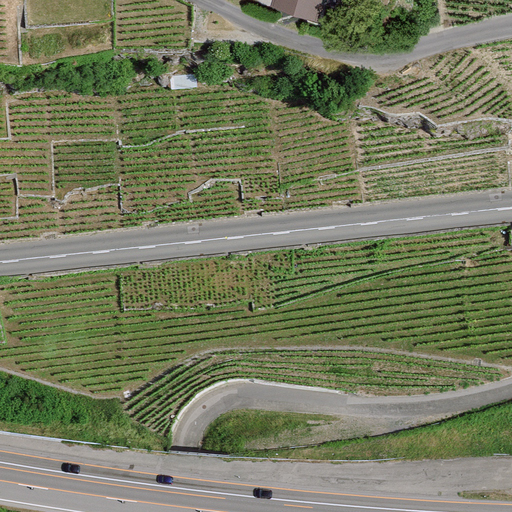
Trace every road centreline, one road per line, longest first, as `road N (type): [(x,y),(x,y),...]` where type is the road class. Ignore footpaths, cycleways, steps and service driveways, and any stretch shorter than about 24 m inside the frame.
road 1 (tertiary): [(511,203),(0,256)]
road 2 (unclassified): [(511,386),(393,408),(223,399),(190,432),(178,511)]
road 3 (unclassified): [(511,23),(386,52),(357,51),(206,0)]
road 4 (motorway): [(239,511),(0,479)]
